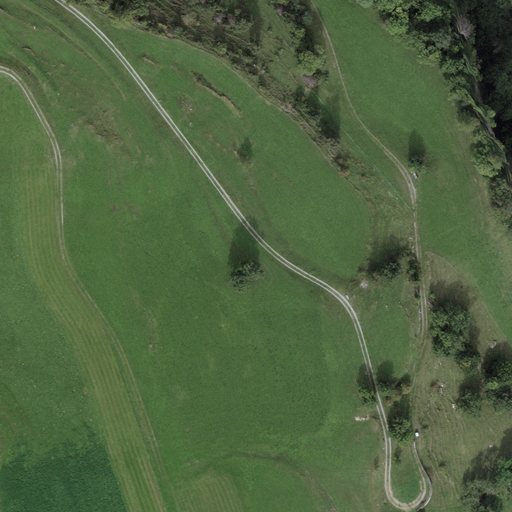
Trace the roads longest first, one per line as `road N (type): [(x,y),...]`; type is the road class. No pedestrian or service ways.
road 1 (track): [(58,0),(117,53),(264,245),(344,302),(387,432),(387,490),(407,506),(424,485),(408,418),(425,328),(413,194),(351,109),(310,0)]
road 2 (track): [(0,69),(17,78),(50,134),(61,248),(124,358),(155,450)]
